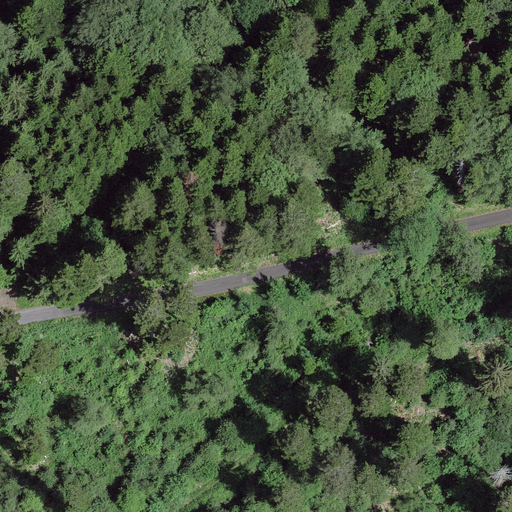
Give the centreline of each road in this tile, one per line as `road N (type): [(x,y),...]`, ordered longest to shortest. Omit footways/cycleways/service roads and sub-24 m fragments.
road 1 (track): [(511,219),(221,288),(0,325)]
road 2 (track): [(0,307),(105,201),(174,111),(254,46),(361,0)]
road 3 (track): [(177,511),(315,406),(511,298)]
